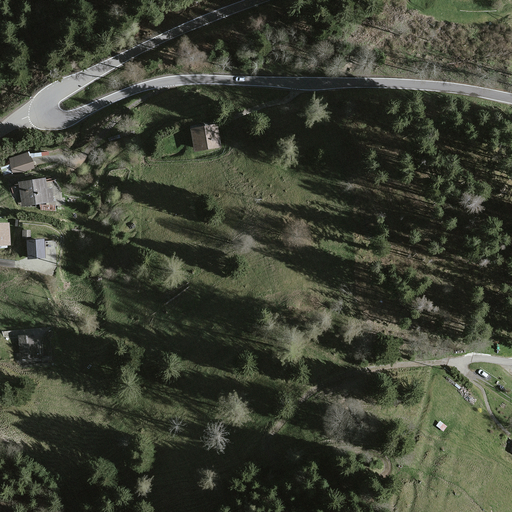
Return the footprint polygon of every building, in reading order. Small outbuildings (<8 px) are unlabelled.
[(215,126),(188,131),(192,153),(219,148),(215,126)] [(33,167),(29,154),(10,160),(15,173),(33,167)] [(45,179),(17,183),(21,207),(52,203),(50,190),(46,190),(45,179)] [(9,224),(0,224),(0,247),(11,247),(9,224)] [(43,241),(26,242),(28,260),(44,259),(43,241)] [(19,359),(36,357),(35,351),(38,350),(38,345),(32,345),(31,336),(20,338),(21,355),(18,355),(19,359)]
